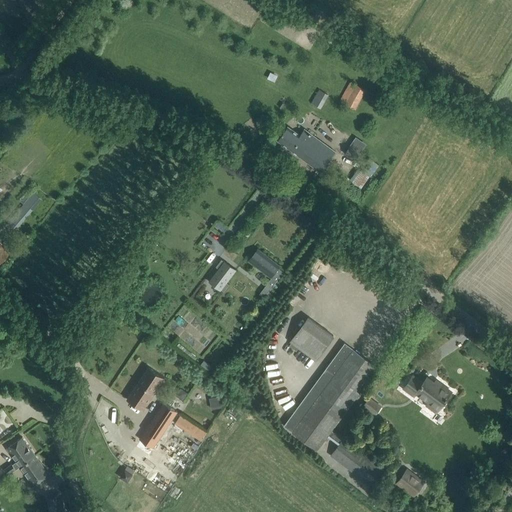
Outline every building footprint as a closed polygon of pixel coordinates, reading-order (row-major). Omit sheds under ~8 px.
[(269,71),(267,78),(276,82),(279,75),(269,71)] [(356,110),(366,90),(355,83),(344,104),(356,110)] [(321,108),(329,95),(319,89),(311,102),(321,108)] [(321,172),(327,164),(336,151),(305,129),(301,135),(288,126),(278,140),(321,172)] [(345,153),(356,160),(365,145),(355,138),(345,153)] [(351,182),(364,188),(370,175),(357,169),(351,182)] [(0,262),(5,257),(9,252),(0,244),(0,262)] [(258,250),(251,258),(249,260),(245,266),(247,268),(251,262),(271,277),(280,267),(258,250)] [(236,271),(222,260),(217,268),(218,269),(209,281),(224,292),(229,285),(227,283),(236,271)] [(272,287),(267,283),(259,293),(264,297),(272,287)] [(335,335),(309,316),(290,342),(291,343),(289,346),(297,351),(299,348),(316,361),(335,335)] [(334,374),(292,431),(317,451),(328,437),(332,431),(359,393),(372,376),(377,368),(353,350),(344,344),(326,368),(334,374)] [(164,378),(157,373),(149,367),(127,399),(143,410),(164,378)] [(436,412),(445,400),(451,392),(440,384),(438,387),(427,378),(422,384),(413,377),(404,388),(414,395),(417,392),(430,402),(427,405),(436,412)] [(362,407),(374,416),(382,405),(370,396),(362,407)] [(164,402),(145,431),(139,439),(153,448),(177,411),(164,402)] [(181,415),(175,423),(201,441),(207,432),(181,415)] [(332,431),(328,437),(339,444),(330,456),(371,486),(384,468),(332,431)] [(9,475),(20,467),(36,456),(22,437),(7,448),(18,463),(13,466),(12,464),(4,469),(9,475)] [(20,467),(34,486),(49,475),(36,456),(20,467)] [(422,490),(420,488),(425,481),(407,468),(396,484),(414,497),(417,493),(419,495),(422,490)] [(125,471),(120,479),(128,484),(133,476),(125,471)] [(49,503),(51,511),(65,511),(60,493),(58,493),(58,494),(59,493),(62,501),(50,505),(49,503)]
